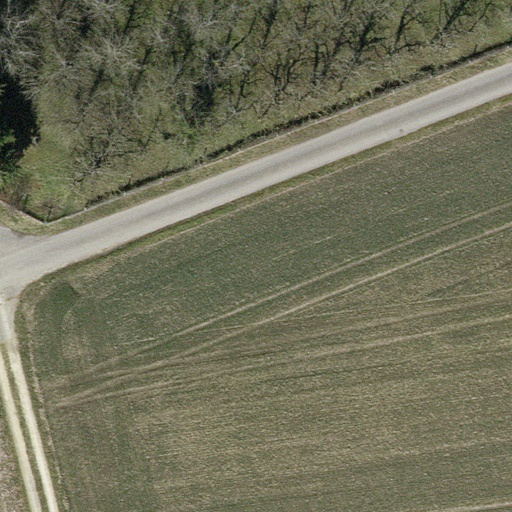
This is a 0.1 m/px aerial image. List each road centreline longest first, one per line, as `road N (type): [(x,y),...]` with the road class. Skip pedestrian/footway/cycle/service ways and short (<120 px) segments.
road 1 (unclassified): [(0,277),(511,82)]
road 2 (track): [(47,511),(0,314)]
